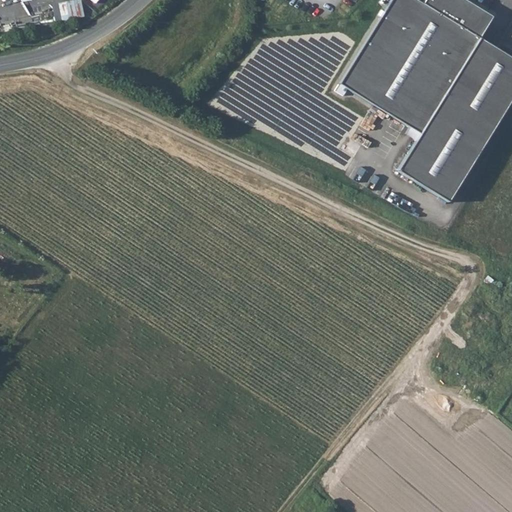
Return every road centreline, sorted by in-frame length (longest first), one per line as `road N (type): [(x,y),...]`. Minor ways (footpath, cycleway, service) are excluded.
road 1 (track): [(43,57),(170,126),(470,264),(464,289),(280,511)]
road 2 (track): [(170,126),(0,361)]
road 3 (tertiary): [(139,0),(86,38),(32,62),(0,66)]
